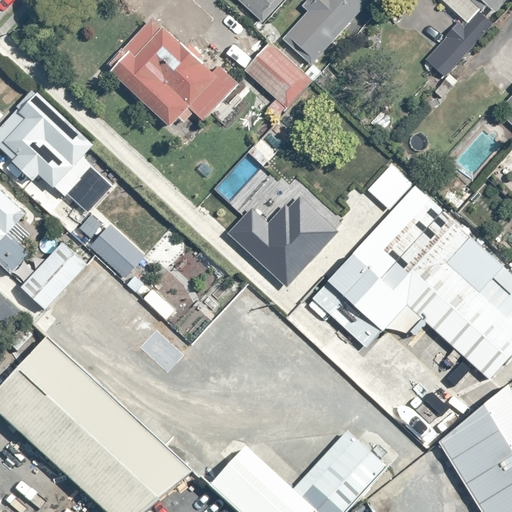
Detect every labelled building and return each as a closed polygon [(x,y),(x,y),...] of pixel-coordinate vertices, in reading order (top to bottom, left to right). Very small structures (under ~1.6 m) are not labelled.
[(244,0),(265,19),(283,0),(244,0)] [(318,60),(369,0),(301,0),(310,7),(288,34),(318,60)] [(449,74),(499,23),(490,14),(503,0),(449,0),(467,16),(429,55),(449,74)] [(187,41),(158,14),(111,65),(177,124),(184,117),(189,122),(198,112),(209,122),(249,78),(214,45),(210,49),(193,34),(187,41)] [(314,80),(271,43),(249,68),(292,105),(314,80)] [(0,140),(38,180),(44,173),(58,185),(101,143),(53,98),(40,85),(0,127),(0,140)] [(511,90),(501,102),(511,111),(511,90)] [(248,216),(232,233),(291,288),(345,231),(285,176),(263,199),(247,184),(232,201),(248,216)] [(94,263),(53,226),(0,179),(0,262),(53,310),(94,263)] [(416,186),(313,299),(369,348),(407,305),(490,379),(511,355),(511,295),(494,279),(504,267),(416,186)] [(111,222),(88,247),(124,280),(147,255),(111,222)] [(0,275),(0,319),(11,330),(27,312),(9,294),(14,287),(1,274),(0,275)] [(118,511),(178,464),(32,331),(0,365),(0,419),(103,511),(118,511)] [(511,511),(511,412),(493,381),(427,436),(472,511),(511,511)] [(372,461),(330,425),(290,472),(331,508),(372,461)] [(308,511),(227,442),(192,483),(226,511),(308,511)]
